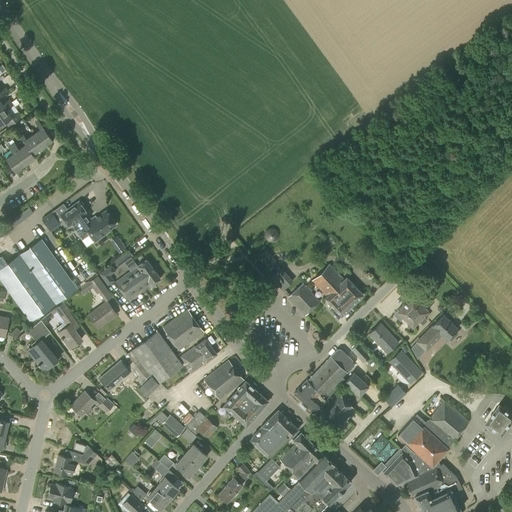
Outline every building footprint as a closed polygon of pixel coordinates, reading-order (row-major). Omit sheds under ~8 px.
[(0,109),(11,102),(9,99),(2,103),(0,100),(0,94),(7,90),(5,87),(0,90),(0,109)] [(11,102),(0,109),(0,124),(5,121),(8,126),(21,117),(18,112),(11,116),(7,109),(13,105),(11,102)] [(33,134),(42,147),(52,139),(38,120),(35,122),(40,129),(33,134)] [(10,137),(16,132),(12,128),(6,133),(10,137)] [(42,147),(33,134),(26,138),(21,132),(18,134),(25,144),(26,144),(32,153),(42,147)] [(26,144),(25,144),(19,149),(14,142),(11,144),(25,164),(35,157),(32,153),(26,144)] [(15,171),(25,164),(11,144),(8,146),(13,153),(5,158),(15,171)] [(78,201),(60,214),(68,226),(71,223),(82,238),(92,231),(98,239),(108,231),(107,230),(115,224),(106,210),(96,217),(95,216),(89,220),(87,217),(85,218),(83,215),(86,213),(78,201)] [(29,207),(19,215),(22,220),(33,212),(29,207)] [(52,211),(41,219),(50,231),(61,224),(60,223),(52,211)] [(77,288),(40,238),(19,253),(4,263),(0,257),(0,278),(31,321),(77,288)] [(122,244),(115,249),(118,253),(125,248),(122,244)] [(119,256),(123,262),(133,255),(128,249),(119,256)] [(256,256),(267,269),(275,262),(264,249),(256,256)] [(118,267),(123,262),(119,256),(113,261),(118,267)] [(130,271),(143,290),(151,284),(151,285),(160,278),(146,259),(137,265),(137,266),(130,271)] [(343,279),(329,264),(312,280),(322,290),(320,292),(324,297),(341,315),(363,294),(346,277),(343,279)] [(107,285),(114,281),(110,275),(115,271),(111,265),(99,274),(107,285)] [(282,290),(293,281),(280,267),(270,276),(282,290)] [(129,300),(143,290),(130,271),(115,282),(129,300)] [(97,275),(83,286),(86,291),(92,287),(96,294),(106,287),(97,275)] [(305,315),(319,301),(302,283),(288,296),(305,315)] [(86,291),(83,286),(77,289),(81,295),(86,291)] [(422,298),(416,291),(402,305),(417,321),(418,320),(422,323),(427,318),(423,315),(427,310),(419,301),(422,298)] [(97,328),(116,314),(107,301),(87,315),(97,328)] [(80,325),(63,302),(41,320),(45,325),(49,322),(47,319),(56,311),(64,322),(56,328),(58,332),(69,348),(81,339),(74,329),(80,325)] [(412,326),(417,321),(402,305),(396,310),(393,314),(400,321),(403,317),(412,326)] [(178,349),(203,331),(187,309),(162,327),(178,349)] [(450,340),(458,332),(456,331),(458,328),(443,313),(415,341),(426,352),(441,336),(446,340),(448,338),(450,340)] [(0,315),(0,335),(5,337),(9,317),(0,315)] [(58,358),(46,344),(48,342),(44,337),(50,332),(41,320),(32,327),(41,338),(27,350),(43,370),(58,358)] [(386,352),(397,342),(380,323),(368,333),(386,352)] [(159,382),(182,365),(157,331),(131,350),(139,361),(135,364),(145,378),(152,373),(159,382)] [(191,371),(216,354),(205,338),(181,356),(191,371)] [(371,356),(374,353),(363,339),(359,343),(371,356)] [(370,360),(367,357),(369,355),(358,343),(351,349),(363,362),(364,360),(367,363),(370,360)] [(306,380),(293,393),(313,412),(337,387),(343,380),(344,379),(342,376),(349,369),(353,365),(353,361),(341,349),(337,349),(307,380),(306,380)] [(422,372),(400,349),(388,361),(409,384),(422,372)] [(108,390),(130,371),(120,359),(98,378),(108,390)] [(219,398),(243,380),(228,360),(204,379),(219,398)] [(358,396),(367,386),(353,372),(344,382),(358,396)] [(366,373),(360,379),(367,386),(373,380),(366,373)] [(246,404),(235,416),(246,425),(268,401),(245,380),(234,393),(246,404)] [(146,397),(150,393),(142,385),(138,389),(146,397)] [(391,407),(406,393),(398,385),(384,399),(391,407)] [(88,415),(93,409),(90,406),(95,400),(84,390),(70,405),(81,416),(85,412),(88,415)] [(354,409),(336,392),(315,414),(334,433),(342,424),(341,423),(354,409)] [(223,405),(235,416),(246,404),(234,393),(223,405)] [(107,411),(112,405),(105,399),(99,405),(107,411)] [(469,421),(444,400),(428,420),(427,419),(425,422),(416,414),(396,435),(415,452),(414,453),(405,444),(400,449),(399,447),(383,464),(380,461),(373,469),(377,473),(380,470),(382,472),(395,484),(406,479),(413,495),(421,511),(453,511),(460,509),(452,492),(461,488),(456,476),(442,463),(439,464),(438,461),(449,448),(448,448),(455,440),(454,439),(469,421)] [(502,434),(511,420),(511,413),(499,404),(486,422),(502,434)] [(289,438),(297,429),(277,409),(261,426),(252,435),(253,436),(250,439),(267,456),(270,453),(287,436),(289,438)] [(207,437),(217,427),(198,411),(184,426),(194,435),(199,430),(207,437)] [(184,428),(170,415),(162,424),(176,438),(184,428)] [(133,424),(128,429),(135,436),(141,431),(133,424)] [(186,428),(181,434),(190,443),(196,436),(186,428)] [(154,430),(144,441),(151,447),(161,435),(154,430)] [(307,453),(314,445),(300,432),(292,439),(296,443),(280,459),(290,469),(307,453)] [(83,452),(85,445),(75,442),(73,448),(83,452)] [(184,453),(198,466),(207,455),(192,443),(184,453)] [(88,464),(97,454),(87,444),(84,453),(80,457),(88,464)] [(307,453),(290,469),(298,476),(313,460),(315,461),(322,453),(314,445),(307,453)] [(132,452),(124,460),(132,467),(139,459),(132,452)] [(189,476),(198,466),(184,453),(175,464),(189,476)] [(71,475),(73,464),(69,463),(71,457),(57,454),(54,471),(66,474),(71,475)] [(320,511),(329,503),(351,481),(323,454),(278,501),(269,492),(249,511),(285,511),(290,507),(294,511),(320,511)] [(164,455),(159,461),(160,462),(164,465),(168,469),(173,462),(169,459),(164,455)] [(270,457),(258,469),(268,479),(280,467),(270,457)] [(155,468),(164,476),(155,486),(169,498),(178,488),(172,483),(178,477),(168,469),(164,465),(160,462),(155,468)] [(240,483),(249,472),(242,463),(236,467),(240,471),(234,478),(233,476),(217,494),(226,502),(242,484),(240,483)] [(266,480),(262,484),(269,490),(273,487),(266,480)] [(282,496),(289,488),(283,482),(276,489),(282,496)] [(73,488),(69,487),(69,486),(56,483),(56,485),(51,484),(48,497),(53,498),(52,500),(65,503),(65,502),(70,503),(73,488)] [(137,486),(132,491),(141,500),(146,494),(137,486)] [(160,509),(169,498),(155,486),(147,497),(160,509)] [(142,511),(140,510),(144,505),(130,493),(121,503),(130,511),(142,511)]
